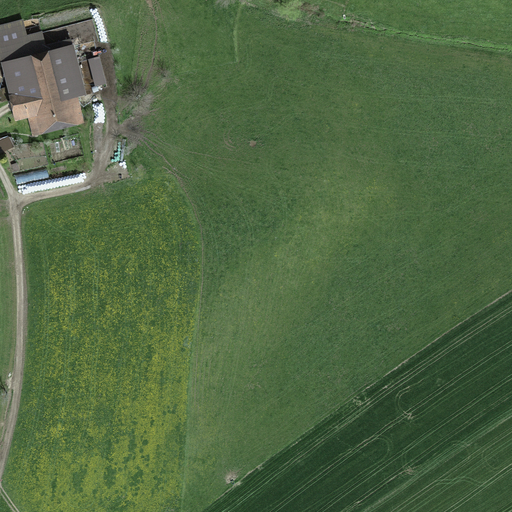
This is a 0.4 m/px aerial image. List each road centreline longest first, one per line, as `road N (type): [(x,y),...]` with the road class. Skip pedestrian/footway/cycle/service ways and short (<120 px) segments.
road 1 (track): [(0,172),(14,203),(18,347),(0,465)]
road 2 (track): [(14,203),(90,182),(106,134)]
